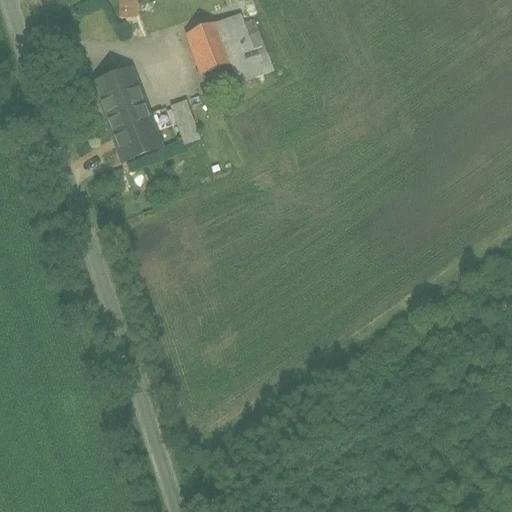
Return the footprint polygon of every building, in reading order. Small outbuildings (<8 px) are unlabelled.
[(143,0),(122,1),(123,20),(144,19),(143,0)] [(246,13),(193,35),(209,74),(233,64),(243,88),(279,73),(257,20),(250,23),(246,13)] [(141,68),(101,81),(128,167),(168,154),(141,68)] [(174,108),(191,146),(206,140),(190,101),(174,108)] [(167,113),(171,130),(180,128),(176,111),(167,113)]
